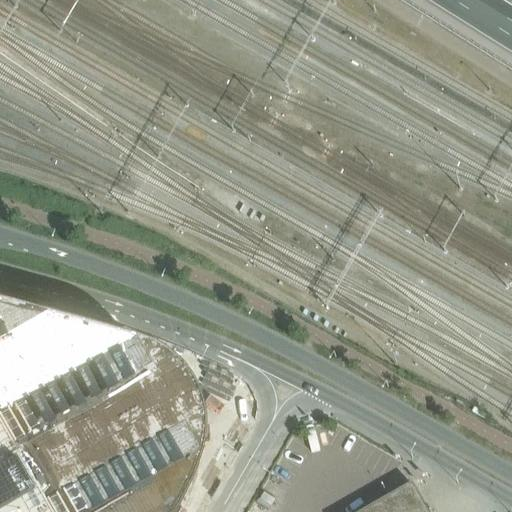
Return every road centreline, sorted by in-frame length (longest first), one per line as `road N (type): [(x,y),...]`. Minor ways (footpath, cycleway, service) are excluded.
road 1 (secondary): [(511,474),(271,340),(112,273),(0,237)]
road 2 (secondary): [(0,272),(218,348)]
road 3 (secondary): [(328,397),(511,502)]
road 4 (secondary): [(218,348),(328,397)]
